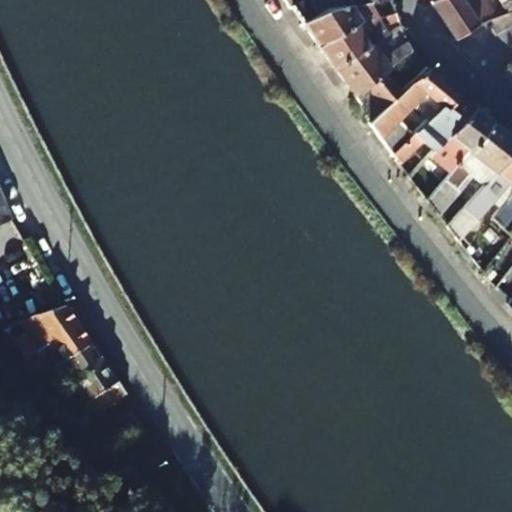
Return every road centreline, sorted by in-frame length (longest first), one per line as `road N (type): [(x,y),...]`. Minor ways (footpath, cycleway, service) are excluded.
road 1 (tertiary): [(0,103),(96,292),(232,511)]
road 2 (residential): [(239,0),(462,305),(511,361)]
road 3 (residential): [(407,0),(412,19),(459,71),(511,111)]
